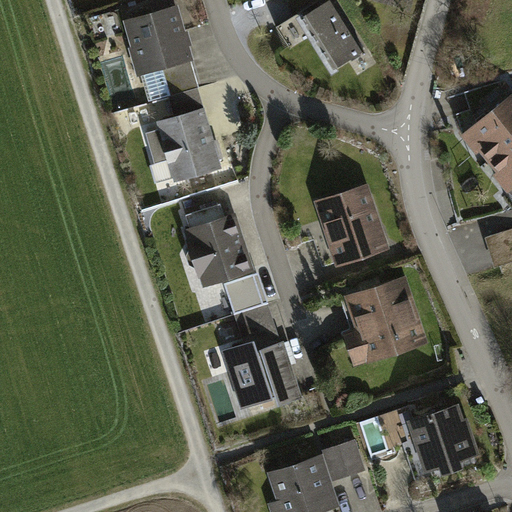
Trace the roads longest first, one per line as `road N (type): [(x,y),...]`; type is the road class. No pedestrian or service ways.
road 1 (track): [(59,0),(221,511)]
road 2 (residential): [(511,402),(426,202),(415,129)]
road 3 (residential): [(217,0),(249,72),(288,101),(415,129)]
road 4 (track): [(205,471),(74,511)]
road 5 (residential): [(415,129),(444,0)]
